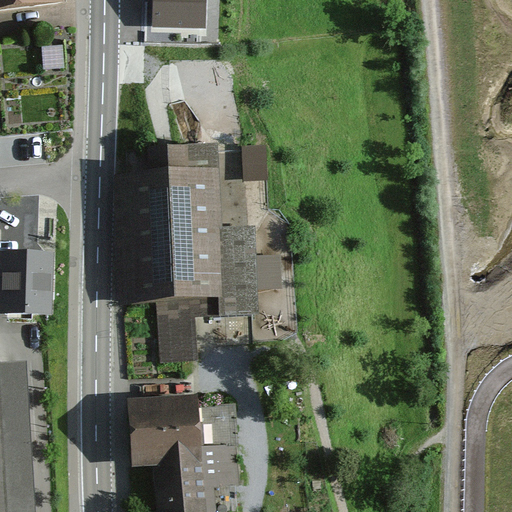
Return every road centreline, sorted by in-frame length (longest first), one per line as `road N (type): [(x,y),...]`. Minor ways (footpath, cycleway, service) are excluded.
road 1 (track): [(451,511),(452,329),(422,0)]
road 2 (secondary): [(105,0),(99,511)]
